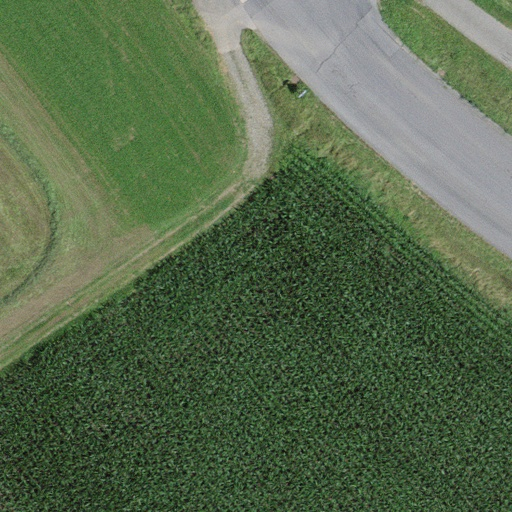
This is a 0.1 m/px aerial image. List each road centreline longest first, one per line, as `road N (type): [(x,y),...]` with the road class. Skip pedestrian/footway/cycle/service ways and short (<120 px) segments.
road 1 (track): [(202,0),(257,140),(244,180),(203,219),(0,363)]
road 2 (unclassified): [(511,200),(296,33),(274,0)]
